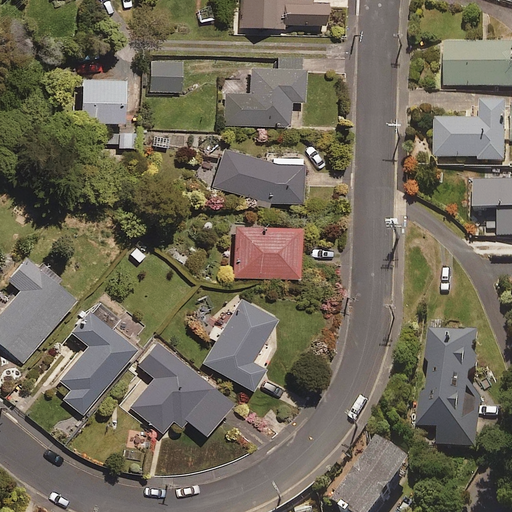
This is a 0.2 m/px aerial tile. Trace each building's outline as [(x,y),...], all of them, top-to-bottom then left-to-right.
[(309,0),(238,0),(240,27),(323,24),(322,1),(309,2),(309,0)] [(511,86),(511,43),(444,44),(444,87),(511,86)] [(302,56),(278,56),(278,66),(249,66),(249,80),(224,80),(224,124),(289,124),(289,101),(302,101),(302,56)] [(180,61),(149,61),(149,91),(179,91),(180,61)] [(119,78),(78,78),(78,121),(120,121),(119,78)] [(505,104),(481,104),(480,121),(435,120),(434,157),(481,158),(481,161),(505,162),(505,140),(511,140),(511,108),(505,108),(505,104)] [(121,166),(121,146),(132,146),(132,132),(104,132),(104,166),(121,166)] [(255,195),(253,205),(270,207),(271,199),(301,202),(301,157),(269,156),(268,159),(220,149),(212,186),(255,195)] [(511,181),(473,181),(473,209),(499,209),(499,236),(511,235),(511,181)] [(297,226),(232,225),(232,277),(297,277),(297,226)] [(72,298),(19,256),(2,277),(17,289),(0,310),(0,344),(21,362),(72,298)] [(272,318),(237,298),(201,362),(250,389),(272,349),(259,342),(272,318)] [(107,327),(115,317),(92,299),(67,331),(84,344),(57,379),(68,388),(60,399),(80,414),(132,347),(107,327)] [(480,334),(428,328),(417,425),(439,428),(437,444),(476,448),(483,389),(474,388),(480,334)] [(228,401),(153,341),(135,363),(152,376),(127,406),(160,432),(167,422),(176,429),(183,419),(201,434),(228,401)] [(145,431),(128,429),(126,449),(143,450),(145,431)] [(372,511),(410,463),(377,438),(330,501),(345,511),(372,511)]
